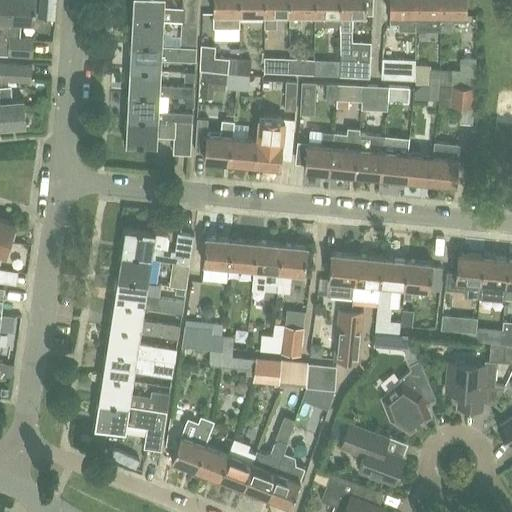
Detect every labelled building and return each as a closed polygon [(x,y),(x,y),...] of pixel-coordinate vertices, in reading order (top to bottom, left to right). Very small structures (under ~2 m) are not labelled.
[(0,0),(0,54),(8,55),(8,49),(9,36),(10,36),(11,0),(0,0)] [(20,37),(22,20),(35,21),(36,0),(11,0),(10,36),(20,37)] [(137,0),(136,18),(165,20),(165,0),(137,0)] [(183,0),(182,21),(198,22),(198,0),(183,0)] [(239,13),(238,0),(212,0),(212,13),(213,13),(213,27),(239,27),(239,13)] [(264,0),(238,0),(239,13),(239,27),(240,13),(264,13),(264,0)] [(264,0),(264,13),(264,28),(277,28),(277,13),(289,13),(289,0),(264,0)] [(314,0),(289,0),(289,13),(290,13),(290,25),(301,25),(302,13),(314,14),(314,0)] [(314,0),(314,14),(315,14),(315,24),(340,24),(340,14),(339,0),(314,0)] [(339,0),(340,14),(340,24),(340,30),(352,30),(352,14),(365,14),(373,14),(372,0),(339,0)] [(388,0),(389,15),(389,23),(397,23),(397,30),(416,30),(416,27),(415,0),(388,0)] [(415,0),(416,27),(416,30),(441,30),(440,0),(415,0)] [(440,0),(441,30),(453,30),(453,15),(466,15),(466,0),(440,0)] [(165,20),(136,18),(135,43),(163,45),(165,20)] [(182,21),(181,44),(181,46),(196,47),(198,22),(182,21)] [(8,49),(8,55),(32,56),(34,38),(20,37),(10,36),(9,36),(8,49)] [(135,43),(133,68),(162,69),(162,59),(196,61),(196,47),(181,46),(163,45),(135,43)] [(238,58),(228,58),(228,57),(215,56),(216,45),(201,44),(200,69),(202,70),(227,72),(236,73),(239,73),(240,66),(237,66),(238,58)] [(340,60),(338,60),(338,68),(341,68),(341,75),(350,76),(350,77),(369,78),(371,54),(340,53),(340,60)] [(473,86),(477,86),(477,72),(476,72),(476,56),(460,56),(460,68),(451,67),(451,70),(441,70),(441,84),(451,85),(473,86)] [(288,58),(278,57),(265,57),(264,72),(290,73),(290,66),(288,65),(288,58)] [(250,60),(238,58),(237,66),(240,66),(239,73),(249,74),(250,60)] [(314,59),(288,58),(288,65),(290,66),(290,73),(313,74),(314,59)] [(416,59),(382,58),(381,77),(415,79),(416,59)] [(338,60),(314,59),(313,74),(341,75),(341,68),(338,68),(338,60)] [(0,78),(31,81),(32,65),(0,62),(0,78)] [(162,69),(133,68),(132,92),(194,97),(195,86),(161,84),(162,69)] [(441,84),(441,70),(430,69),(429,84),(441,84)] [(202,70),(199,95),(213,96),(214,86),(225,87),(227,72),(202,70)] [(236,73),(227,72),(225,87),(238,88),(239,81),(236,81),(236,73)] [(239,73),(236,73),(236,81),(239,81),(238,88),(248,89),(249,74),(239,73)] [(285,96),(285,109),(296,110),(296,97),(296,82),(286,81),(285,96)] [(316,82),(302,81),(300,114),(315,114),(316,82)] [(326,98),(337,99),(338,84),(327,83),(326,98)] [(24,99),(13,100),(12,84),(0,85),(0,109),(1,126),(26,124),(24,99)] [(349,100),(361,100),(362,85),(338,84),(337,99),(349,100)] [(441,84),(429,84),(428,98),(440,99),(441,84)] [(388,86),(362,85),(361,100),(361,107),(386,109),(387,100),(388,86)] [(451,85),(449,105),(475,106),(477,86),(473,86),(451,85)] [(388,86),(387,100),(408,101),(409,87),(388,86)] [(194,97),(132,92),(131,118),(192,122),(193,112),(159,111),(160,95),(194,97)] [(207,132),(208,118),(197,118),(195,150),(205,151),(205,160),(230,162),(233,128),(233,118),(224,117),(222,133),(207,132)] [(192,122),(131,118),(129,144),(157,146),(158,135),(174,136),(174,153),(191,154),(192,122)] [(347,133),(334,131),(333,144),(331,172),(356,175),(358,146),(360,133),(359,133),(360,128),(347,127),(347,133)] [(233,128),(230,162),(256,165),(258,137),(233,134),(233,128)] [(258,137),(256,165),(282,167),(284,139),(283,139),(284,129),(271,128),(270,138),(258,137)] [(322,130),(320,143),(307,141),(304,170),(331,172),(333,144),(334,131),(322,130)] [(358,146),(356,175),(382,177),(384,149),(383,149),(385,135),(372,134),(360,133),(358,146)] [(433,153),(434,153),(431,182),(457,184),(460,156),(459,156),(460,143),(434,140),(433,153)] [(409,151),(384,149),(382,177),(407,179),(409,151)] [(433,153),(409,151),(407,179),(431,182),(434,153),(433,153)] [(0,217),(0,251),(6,254),(16,223),(0,217)] [(169,237),(155,235),(155,233),(127,229),(123,254),(152,258),(173,261),(173,262),(190,265),(195,235),(178,232),(175,249),(167,248),(169,237)] [(229,267),(232,238),(206,236),(203,264),(229,267)] [(254,269),(255,269),(258,241),(232,238),(229,267),(254,269)] [(278,283),(279,271),(282,243),(258,241),(255,269),(254,269),(252,288),(264,290),(265,281),(278,283)] [(278,283),(277,290),(289,291),(291,272),(305,273),(308,245),(282,243),(279,271),(278,283)] [(354,297),(358,254),(331,251),(327,295),(354,297)] [(464,295),(479,297),(480,295),(482,283),(484,254),(458,251),(456,271),(447,271),(445,288),(455,289),(456,280),(466,281),(464,295)] [(123,254),(119,279),(148,283),(152,258),(123,254)] [(378,300),(382,256),(358,254),(354,297),(378,300)] [(495,255),(484,254),(482,283),(480,295),(505,298),(507,285),(509,257),(495,255)] [(392,285),(405,286),(407,259),(382,256),(378,300),(376,330),(389,331),(392,307),(390,307),(392,285)] [(407,259),(405,286),(404,297),(412,298),(413,287),(431,289),(433,261),(407,259)] [(190,265),(173,262),(169,286),(186,288),(190,265)] [(0,282),(6,283),(9,270),(0,268),(0,282)] [(119,279),(116,303),(144,308),(181,313),(183,301),(146,295),(148,283),(119,279)] [(480,302),(478,325),(490,326),(493,303),(480,302)] [(116,303),(112,328),(141,332),(178,338),(180,325),(143,319),(144,308),(116,303)] [(352,329),(352,324),(353,309),(341,308),(336,359),(348,360),(351,329),(352,329)] [(402,308),(400,325),(412,326),(414,309),(402,308)] [(305,322),(304,309),(287,309),(287,322),(305,322)] [(353,309),(352,324),(352,329),(351,329),(348,360),(358,361),(363,310),(353,309)] [(441,328),(449,329),(450,314),(442,313),(441,328)] [(461,315),(460,330),(476,332),(477,317),(461,315)] [(502,329),(501,343),(511,344),(511,321),(503,320),(502,329)] [(222,336),(212,335),(213,328),(185,325),(182,346),(211,349),(211,350),(220,351),(223,351),(224,344),(221,343),(222,336)] [(283,353),(301,355),(304,327),(286,325),(283,353)] [(476,340),(486,341),(488,327),(478,326),(476,340)] [(141,332),(112,328),(108,352),(162,360),(175,362),(177,349),(139,343),(141,332)] [(234,337),(222,336),(221,343),(224,344),(223,351),(233,352),(234,337)] [(271,351),(273,337),(262,336),(261,350),(271,351)] [(489,360),(485,359),(484,364),(449,361),(446,391),(459,392),(458,406),(481,408),(483,383),(495,384),(497,360),(511,361),(511,344),(501,343),(491,342),(489,360)] [(320,344),(311,343),(309,356),(322,357),(323,349),(320,344)] [(220,351),(211,350),(210,365),(222,366),(223,358),(220,358),(220,351)] [(222,366),(231,367),(233,352),(223,351),(220,351),(220,358),(223,358),(222,366)] [(108,352),(104,376),(133,381),(135,370),(172,376),(175,362),(162,360),(108,352)] [(418,385),(429,380),(420,358),(408,363),(410,368),(398,377),(401,381),(382,397),(382,398),(391,418),(409,430),(410,431),(430,414),(430,413),(418,385)] [(280,368),(281,361),(272,359),(270,374),(282,375),(283,368),(280,368)] [(293,362),(281,361),(280,368),(283,368),(282,375),(292,376),(293,362)] [(0,376),(12,378),(14,364),(2,362),(0,376)] [(334,388),(336,366),(309,363),(307,386),(334,388)] [(0,385),(9,386),(10,378),(0,376),(0,385)] [(133,381),(104,376),(100,402),(129,406),(129,404),(133,381)] [(155,409),(167,411),(170,393),(157,390),(155,409)] [(129,406),(100,402),(97,427),(108,428),(125,431),(126,424),(147,427),(144,447),(161,450),(167,412),(167,411),(155,409),(129,404),(129,406)] [(206,443),(215,419),(203,415),(194,438),(181,433),(186,421),(172,417),(168,440),(177,444),(171,460),(196,470),(206,443)] [(511,415),(497,425),(511,448),(511,447),(511,415)] [(389,435),(350,420),(340,446),(364,455),(358,469),(394,482),(404,456),(384,448),(389,435)] [(97,427),(96,434),(107,435),(108,428),(97,427)] [(257,449),(256,452),(253,461),(243,488),(267,497),(277,470),(285,451),(284,451),(288,439),(277,435),(272,451),(265,453),(257,449)] [(248,450),(250,443),(234,437),(229,452),(230,452),(220,479),(243,488),(253,461),(256,452),(248,450)] [(206,443),(196,470),(220,479),(230,452),(229,452),(206,443)] [(285,451),(277,470),(267,497),(290,506),(300,479),(305,466),(295,462),(295,455),(285,451)] [(360,498),(366,485),(331,471),(320,498),(345,508),(343,511),(385,511),(383,511),(385,507),(360,498)]
